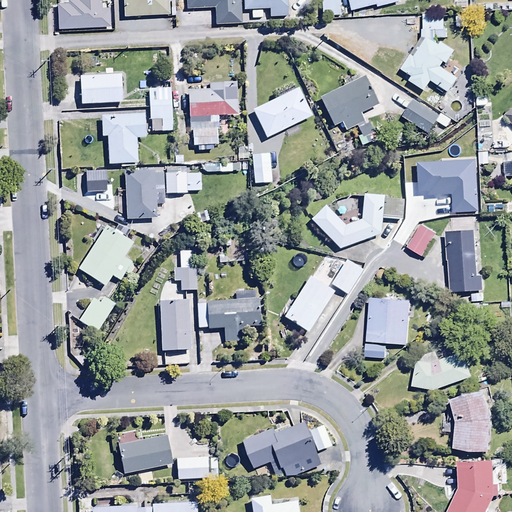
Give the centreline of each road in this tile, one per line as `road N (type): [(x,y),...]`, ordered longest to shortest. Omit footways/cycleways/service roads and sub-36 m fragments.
road 1 (residential): [(372,511),(358,433),(344,408),(316,390),(33,399)]
road 2 (unclassified): [(15,0),(33,399)]
